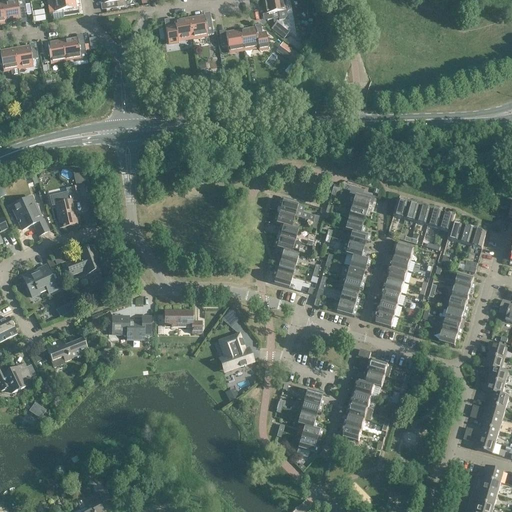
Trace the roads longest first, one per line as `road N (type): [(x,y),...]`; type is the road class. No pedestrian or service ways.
road 1 (secondary): [(447,119),(195,127)]
road 2 (residential): [(32,343),(2,278),(7,263),(73,236),(134,230)]
road 3 (residential): [(134,230),(170,290),(230,291),(298,310)]
road 4 (residential): [(298,310),(308,323),(455,365)]
road 5 (residential): [(455,365),(469,352),(504,227)]
road 6 (residential): [(120,60),(148,12),(236,0)]
